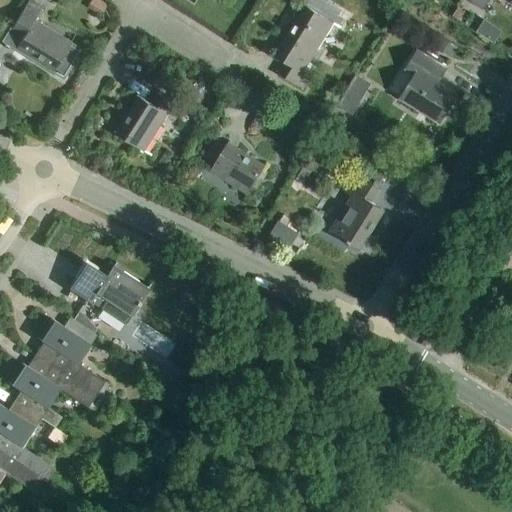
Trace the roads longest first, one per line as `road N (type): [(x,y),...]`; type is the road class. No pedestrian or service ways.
road 1 (tertiary): [(363,328),(43,169)]
road 2 (residential): [(363,328),(511,91)]
road 3 (residential): [(43,169),(149,0)]
road 4 (tertiary): [(511,419),(363,328)]
road 5 (track): [(511,263),(446,377)]
